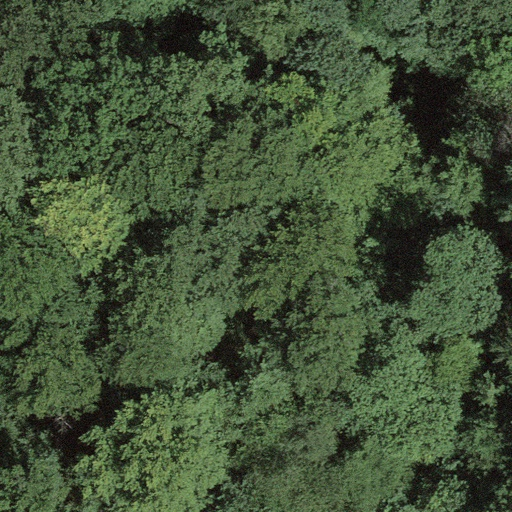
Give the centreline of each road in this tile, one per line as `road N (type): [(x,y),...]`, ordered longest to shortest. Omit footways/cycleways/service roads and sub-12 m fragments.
road 1 (track): [(344,511),(393,490),(455,431),(485,374),(496,319),(488,261),(451,195),(333,68)]
road 2 (track): [(333,68),(417,56),(465,71),(511,100)]
